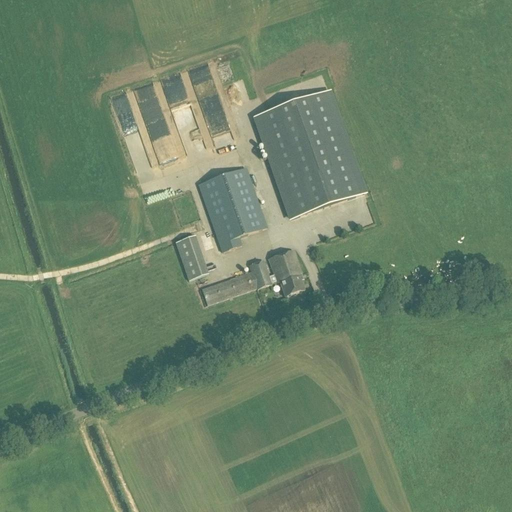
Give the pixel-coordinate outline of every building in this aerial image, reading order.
[(329,94),(256,120),(291,222),(364,196),(329,94)] [(182,133),(199,128),(191,101),(174,106),(182,133)] [(242,247),(240,240),(268,230),(246,169),(198,187),(222,255),(242,247)] [(205,239),(209,253),(217,251),(212,237),(205,239)] [(195,238),(176,244),(175,245),(188,283),(194,281),(208,276),(195,238)] [(275,276),(269,278),(264,263),(249,268),(251,274),(201,291),(207,308),(272,287),(271,285),(276,283),(276,285),(279,284),(284,300),(305,293),(299,277),(301,276),(293,253),(270,261),(275,276)]
